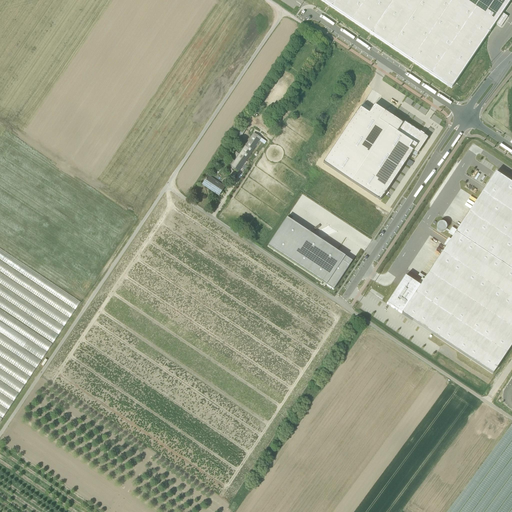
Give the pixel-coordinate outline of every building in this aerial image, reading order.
[(319,0),(451,89),(495,24),(502,14),(511,0),(319,0)] [(507,17),(502,14),(495,24),(501,28),(507,17)] [(363,104),(360,108),(369,114),(371,110),(363,104)] [(411,154),(413,152),(417,146),(397,133),(403,124),(402,124),(398,121),(374,105),(371,110),(369,114),(360,108),(323,163),(380,201),(411,154)] [(404,122),(402,124),(403,124),(397,133),(417,146),(413,152),(417,154),(417,155),(428,138),(404,122)] [(238,172),(245,162),(261,138),(254,133),(237,159),(235,157),(230,166),(238,172)] [(232,141),(237,144),(242,137),(237,134),(232,141)] [(266,141),(261,138),(245,162),(250,165),(266,141)] [(363,226),(380,201),(323,163),(310,183),(312,192),(363,226)] [(511,344),(511,184),(495,173),(457,231),(453,236),(420,286),(401,314),(492,374),(511,344)] [(202,184),(219,196),(225,187),(208,176),(202,184)] [(268,246),(326,285),(342,261),(345,257),(320,240),(316,232),(311,234),(287,218),(268,246)] [(438,231),(441,232),(444,231),(447,228),(446,225),(444,222),(440,222),(437,224),(436,227),(438,231)] [(448,233),(453,236),(457,231),(452,228),(448,233)] [(345,257),(342,261),(349,266),(352,261),(345,257)] [(326,285),(333,290),(349,266),(342,261),(326,285)] [(386,304),(401,314),(420,286),(405,276),(386,304)]
